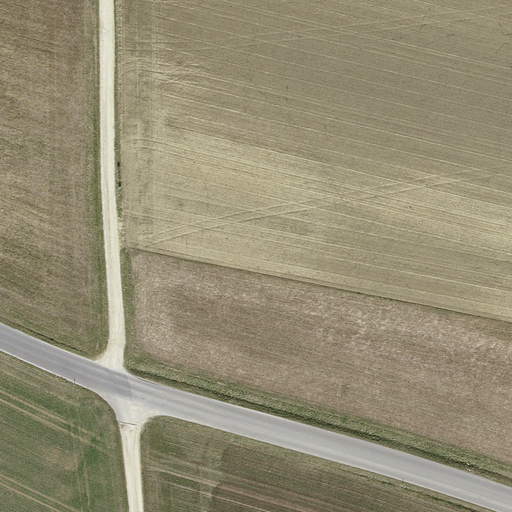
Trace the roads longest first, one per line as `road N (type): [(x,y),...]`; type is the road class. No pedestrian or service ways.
road 1 (unclassified): [(0,326),(114,379),(511,502)]
road 2 (track): [(137,511),(133,447),(114,379),(109,0)]
